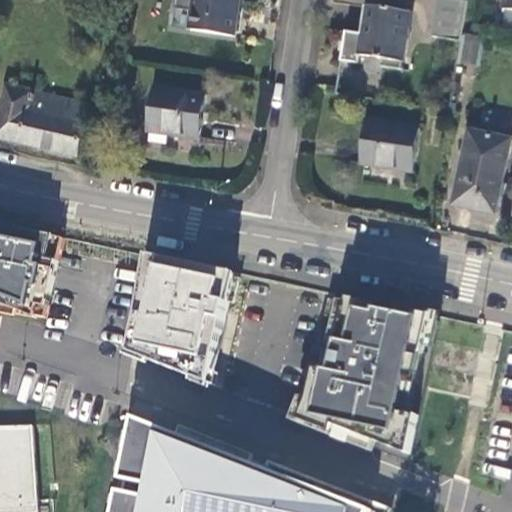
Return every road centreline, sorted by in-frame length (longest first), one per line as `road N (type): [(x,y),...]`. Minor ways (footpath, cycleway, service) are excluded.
road 1 (tertiary): [(511,294),(252,247)]
road 2 (tertiary): [(252,247),(0,189)]
road 3 (residential): [(252,247),(297,0)]
